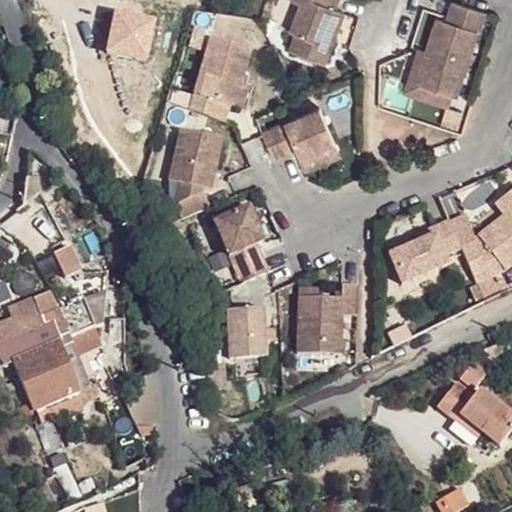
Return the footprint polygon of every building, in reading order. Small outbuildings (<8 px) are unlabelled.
[(339,0),(292,0),(291,3),(300,7),(289,34),(296,36),(289,53),(324,67),(344,15),(335,12),(339,0)] [(485,15),(452,5),(445,24),(436,20),(414,87),(451,98),(457,78),(462,80),(477,35),(478,36),(485,15)] [(156,17),(114,9),(105,53),(147,62),(156,17)] [(219,39),(190,112),(224,126),(232,108),(237,111),(244,90),(258,55),(219,39)] [(457,78),(451,98),(455,100),(462,80),(457,78)] [(244,90),(237,111),(242,113),(251,93),(244,90)] [(319,110),(262,134),(273,160),(280,157),(296,150),(299,159),(334,144),(319,110)] [(181,126),(162,174),(184,183),(203,191),(223,142),(181,126)] [(334,144),(299,159),(305,173),(340,158),(334,144)] [(27,177),(25,204),(44,192),(42,177),(27,177)] [(175,205),(202,193),(203,191),(184,183),(175,205)] [(502,219),(476,239),(485,252),(503,274),(511,266),(511,192),(493,207),(502,219)] [(175,205),(181,221),(209,209),(202,193),(175,205)] [(263,243),(248,208),(213,223),(240,285),(267,274),(255,246),(263,243)] [(463,218),(448,224),(460,252),(483,306),(497,299),(489,281),(478,254),(463,218)] [(443,259),(460,252),(448,224),(431,231),(434,238),(420,244),(388,258),(400,288),(447,268),(443,259)] [(431,231),(417,237),(420,244),(434,238),(431,231)] [(82,275),(69,249),(51,258),(65,284),(82,275)] [(485,252),(478,254),(489,281),(503,274),(485,252)] [(356,318),(357,288),(341,287),(340,301),(317,300),(298,299),(296,356),(340,357),(341,317),(356,318)] [(298,289),(298,299),(317,300),(317,290),(298,289)] [(44,460),(52,457),(57,468),(70,464),(66,453),(61,454),(52,426),(84,414),(81,409),(84,408),(92,404),(89,392),(79,396),(63,352),(61,345),(69,341),(71,349),(77,364),(85,360),(102,353),(93,330),(103,326),(106,293),(85,301),(83,296),(67,303),(65,297),(58,299),(57,296),(0,316),(0,364),(3,372),(15,367),(34,415),(36,414),(41,429),(34,433),(44,460)] [(262,311),(225,313),(228,362),(265,359),(263,344),(263,331),(262,311)] [(126,325),(110,325),(110,354),(126,354),(126,325)] [(273,330),(263,331),(263,344),(274,343),(273,330)] [(77,364),(71,349),(69,341),(61,345),(63,352),(79,396),(89,392),(85,383),(93,380),(85,360),(77,364)] [(220,365),(206,366),(209,391),(222,390),(220,365)] [(471,366),(458,383),(471,394),(485,377),(471,366)] [(153,371),(118,390),(137,427),(153,427),(157,427),(153,371)] [(453,388),(435,413),(454,426),(459,421),(481,437),(498,450),(511,432),(511,421),(476,395),(472,401),(453,388)] [(459,421),(454,426),(448,435),(471,451),(481,437),(459,421)] [(153,427),(137,427),(139,437),(153,437),(153,427)] [(262,480),(228,496),(234,511),(249,511),(273,503),(262,480)] [(140,511),(142,491),(102,504),(104,511),(140,511)] [(316,511),(311,494),(284,499),(287,511),(316,511)] [(456,511),(451,497),(436,503),(439,511),(456,511)]
